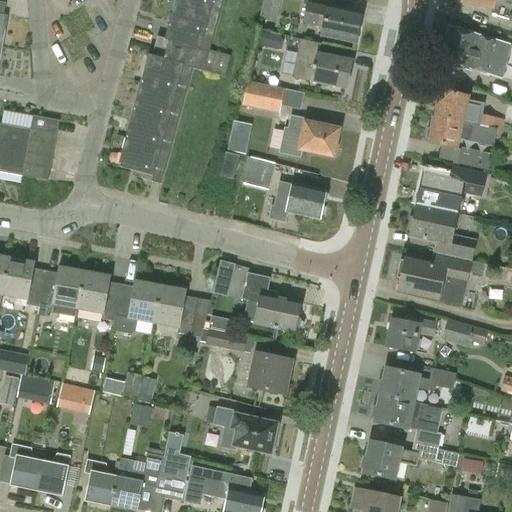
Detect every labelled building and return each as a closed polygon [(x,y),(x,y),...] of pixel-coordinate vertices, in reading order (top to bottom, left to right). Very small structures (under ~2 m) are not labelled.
[(175,0),(172,15),(208,25),(214,0),(175,0)] [(511,0),(456,0),(457,0),(461,2),(461,4),(492,11),(494,0),(501,0),(511,3),(511,0)] [(303,23),(323,28),(321,34),(355,42),(361,16),(344,12),(345,10),(327,6),(327,8),(308,4),(303,23)] [(201,49),(208,25),(172,15),(165,41),(168,42),(166,51),(227,69),(230,57),(201,49)] [(501,78),(509,46),(494,42),(494,41),(473,36),(474,35),(448,28),(439,64),(472,73),(473,70),(501,78)] [(257,47),(267,49),(270,35),(261,32),(257,47)] [(293,79),(312,83),(345,90),(351,63),(318,56),(321,45),(302,41),(293,79)] [(149,56),(141,84),(176,93),(183,67),(224,78),(227,69),(166,51),(163,59),(149,56)] [(134,112),(169,121),(176,93),(141,84),(134,112)] [(279,114),(284,91),(247,84),(243,107),(279,114)] [(461,124),(467,98),(441,92),(435,118),(461,124)] [(134,112),(127,140),(162,149),(169,121),(134,112)] [(477,127),(491,130),(493,118),(479,115),(477,127)] [(339,130),(307,124),(308,120),(290,116),(288,129),(284,128),(280,154),(301,158),(302,151),(333,157),(339,130)] [(34,118),(32,131),(57,135),(59,122),(34,118)] [(477,144),(478,140),(488,143),(491,130),(477,127),(461,124),(435,118),(433,129),(431,128),(427,130),(425,138),(428,141),(430,142),(429,145),(455,150),(457,142),(461,140),(477,144)] [(0,173),(23,178),(32,131),(0,126),(0,173)] [(30,142),(55,146),(57,135),(32,131),(30,142)] [(162,149),(127,140),(119,168),(154,178),(162,149)] [(53,159),(55,146),(30,142),(28,154),(53,159)] [(477,170),(482,152),(461,149),(457,166),(477,170)] [(51,170),(53,159),(28,154),(25,166),(51,170)] [(233,181),(239,157),(226,154),(220,178),(233,181)] [(292,178),(294,169),(248,158),(241,183),(268,191),(273,173),(292,178)] [(51,170),(25,166),(23,178),(49,182),(51,170)] [(424,176),(417,206),(456,215),(461,192),(480,196),(484,177),(453,170),(451,182),(424,176)] [(281,184),(275,208),(272,208),(270,219),(286,223),(288,213),(320,220),(326,193),(293,185),(293,187),(281,184)] [(437,243),(434,255),(469,263),(474,242),(451,237),(456,215),(417,206),(410,237),(437,243)] [(465,282),(469,263),(434,255),(432,267),(405,261),(398,292),(438,301),(459,306),(465,282)] [(0,296),(4,297),(10,260),(0,258),(0,296)] [(33,277),(36,265),(10,260),(4,297),(28,301),(27,307),(38,310),(40,310),(45,279),(33,277)] [(227,287),(233,265),(219,262),(213,283),(227,287)] [(85,274),(60,269),(57,281),(45,279),(40,310),(38,310),(37,316),(46,318),(47,313),(77,319),(79,311),(85,274)] [(110,291),(112,279),(85,274),(79,311),(104,315),(103,321),(116,323),(121,293),(110,291)] [(301,330),(302,322),(299,317),(301,305),(277,299),(278,295),(268,293),(271,281),(249,276),(244,301),(248,301),(243,321),(256,324),(255,326),(295,334),(295,333),(301,330)] [(137,321),(154,324),(161,288),(135,283),(133,295),(121,293),(116,323),(114,332),(134,336),(137,321)] [(187,299),(188,292),(161,288),(154,324),(179,329),(178,335),(191,337),(198,301),(187,299)] [(414,354),(418,334),(434,337),(436,325),(406,319),(405,324),(392,321),(386,348),(414,354)] [(471,348),(475,332),(447,323),(442,340),(471,348)] [(243,354),(247,338),(208,330),(205,346),(243,354)] [(0,351),(0,370),(24,376),(28,357),(0,351)] [(286,398),(293,363),(256,355),(249,390),(286,398)] [(379,396),(413,404),(417,390),(434,394),(436,388),(452,391),(456,375),(431,370),(429,381),(419,379),(419,377),(385,369),(382,382),(379,381),(377,393),(380,393),(380,395),(379,396)] [(138,400),(142,377),(127,373),(122,397),(138,400)] [(54,382),(21,376),(17,398),(50,405),(54,382)] [(0,405),(12,408),(18,380),(5,377),(0,400),(0,405)] [(511,379),(505,377),(500,393),(511,396),(511,379)] [(95,393),(61,385),(55,409),(89,417),(95,393)] [(373,408),(371,420),(374,420),(373,423),(407,431),(408,429),(416,431),(416,429),(437,434),(442,410),(413,404),(379,396),(376,409),(373,408)] [(139,403),(134,423),(148,427),(153,407),(139,403)] [(276,427),(251,421),(252,418),(218,411),(215,426),(238,431),(235,448),(270,455),(276,427)] [(416,429),(414,441),(439,446),(442,435),(437,434),(416,429)] [(418,460),(435,464),(439,446),(414,441),(412,452),(401,450),(369,443),(366,458),(363,458),(360,469),(363,470),(362,474),(394,481),(398,464),(416,468),(418,460)] [(11,486),(37,491),(43,464),(33,462),(31,451),(14,447),(11,459),(17,460),(11,486)] [(438,463),(460,466),(462,453),(440,449),(438,463)] [(121,459),(117,479),(118,479),(111,507),(134,511),(136,511),(142,486),(156,489),(158,478),(163,458),(147,454),(143,474),(133,471),(134,462),(121,459)] [(43,464),(37,491),(63,497),(71,459),(58,457),(52,466),(43,464)] [(463,470),(483,473),(485,461),(465,458),(463,470)] [(85,502),(111,507),(118,479),(117,479),(107,477),(106,466),(88,463),(86,475),(91,476),(85,502)] [(264,511),(262,508),(265,496),(249,493),(252,481),(193,468),(190,484),(205,487),(204,495),(227,500),(224,511),(264,511)] [(164,479),(158,478),(156,489),(162,499),(181,503),(186,484),(164,479)] [(396,511),(399,500),(356,491),(352,509),(363,511),(396,511)] [(448,511),(463,511),(465,499),(451,496),(448,511)] [(463,511),(478,511),(481,501),(465,499),(463,511)] [(445,511),(447,504),(429,501),(427,511),(445,511)]
